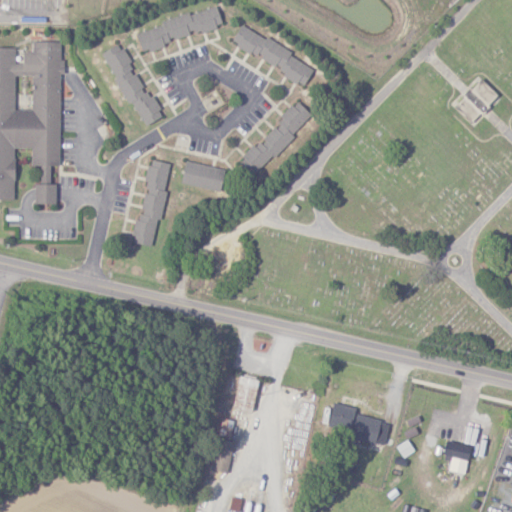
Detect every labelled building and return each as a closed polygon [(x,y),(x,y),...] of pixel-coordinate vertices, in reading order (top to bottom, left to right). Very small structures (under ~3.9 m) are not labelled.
[(135,31),(141,50),(221,26),(216,6),(135,31)] [(314,66),(239,26),(230,44),(304,84),(314,66)] [(61,42),(32,41),(31,52),(22,52),(21,64),(14,64),(14,49),(0,48),(0,200),(13,201),(14,148),(31,149),(30,166),(40,166),(39,185),(34,185),(34,204),(54,205),(55,185),(49,184),(49,166),(57,166),(61,42)] [(101,53),(141,127),(159,118),(119,43),(101,53)] [(479,78),(497,94),(471,122),(453,106),(479,78)] [(310,115),(296,102),(238,163),(253,177),(293,136),(292,135),(310,115)] [(153,247),(168,164),(148,160),(133,243),(153,247)] [(219,192),(224,170),(185,161),(180,183),(219,192)] [(252,412),(256,379),(237,377),(232,410),(252,412)] [(384,445),(388,421),(351,416),(352,408),(332,405),(328,429),(351,432),(350,440),(384,445)] [(232,443),(216,440),(210,470),(226,473),(232,443)] [(470,448),(444,442),(441,455),(450,458),(447,471),(463,475),(470,448)]
